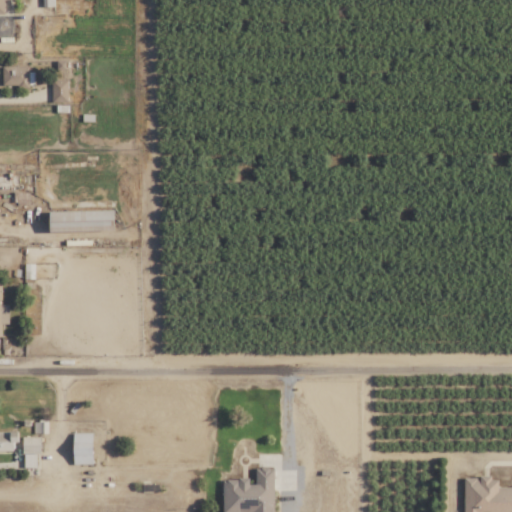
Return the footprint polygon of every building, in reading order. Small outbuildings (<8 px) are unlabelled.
[(31,66),(2,67),(2,87),(32,86),(31,66)] [(67,81),(51,81),(52,102),(67,102),(67,81)] [(49,232),(113,231),(113,210),(49,212),(49,232)] [(34,280),(34,264),(24,264),(24,279),(34,280)] [(0,280),(0,336),(1,336),(1,324),(8,324),(8,305),(1,305),(1,280),(0,280)] [(13,442),(17,442),(18,432),(0,432),(0,451),(13,452),(13,442)] [(92,465),(92,433),(73,433),(72,465),(92,465)] [(22,453),(40,453),(40,437),(22,437),(22,453)] [(24,468),(36,468),(36,454),(23,454),(24,468)] [(273,511),(273,468),(252,468),(252,479),(222,480),(222,511),(273,511)] [(511,511),(511,486),(497,487),(497,478),(463,478),(462,511),(511,511)]
